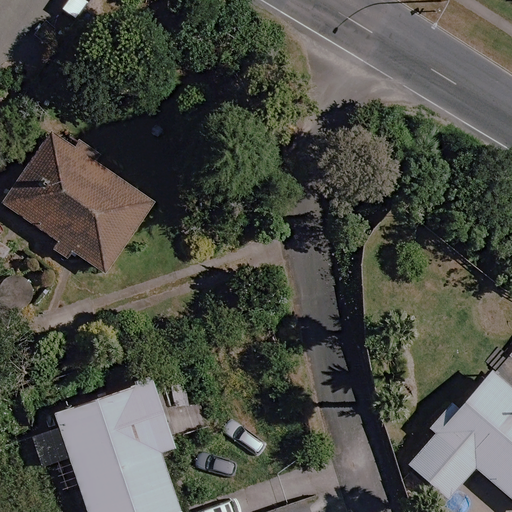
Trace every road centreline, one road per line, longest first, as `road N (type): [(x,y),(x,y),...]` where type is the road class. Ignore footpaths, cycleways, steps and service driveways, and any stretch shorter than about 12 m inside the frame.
road 1 (residential): [(377,34),(312,157),(308,223),(380,511)]
road 2 (unclassified): [(511,115),(377,34)]
